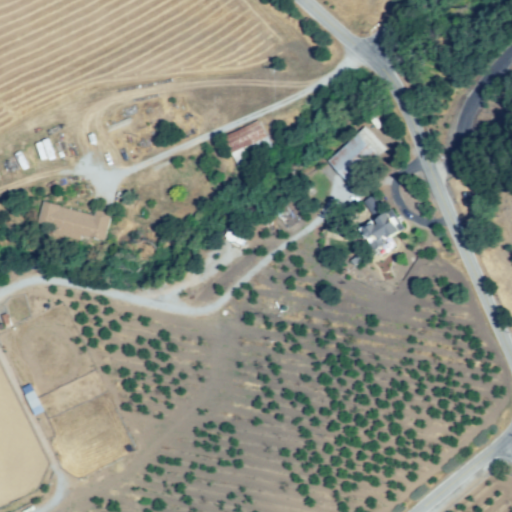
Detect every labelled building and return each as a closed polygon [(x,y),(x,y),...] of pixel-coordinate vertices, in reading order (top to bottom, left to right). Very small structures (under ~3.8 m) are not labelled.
[(235,166),(223,135),(260,121),(272,151),(235,166)] [(347,183),(326,161),(360,127),(381,149),(347,183)] [(381,208),(375,194),(364,200),(370,214),(381,208)] [(43,199),(112,214),(105,243),(36,228),(43,199)] [(359,222),(392,202),(407,226),(375,247),(359,222)]
